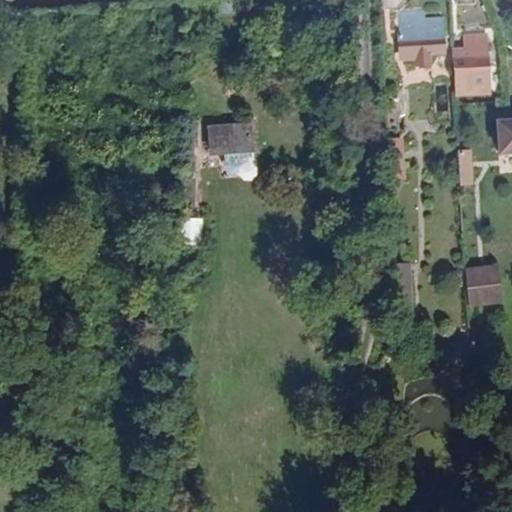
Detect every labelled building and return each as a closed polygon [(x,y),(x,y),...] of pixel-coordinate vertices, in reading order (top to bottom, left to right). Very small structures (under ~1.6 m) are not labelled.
[(253,28),(275,26),(273,0),(242,0),(243,11),(252,11),(253,28)] [(484,67),(482,39),(470,41),(469,36),(460,36),(460,50),(451,51),(452,69),(484,67)] [(414,55),(413,65),(427,65),(427,54),(443,53),(443,39),(398,40),(399,55),(414,55)] [(397,80),(385,80),(386,106),(399,105),(397,80)] [(511,113),(498,114),(499,151),(511,150),(511,113)] [(207,127),(209,152),(223,151),(251,149),(249,124),(207,127)] [(251,149),(223,151),(224,161),(227,164),(251,163),(251,149)] [(398,167),(397,149),(388,149),(388,173),(394,174),(394,167),(398,167)] [(457,160),(467,159),(467,152),(456,152),(457,160)] [(468,174),(467,159),(457,160),(458,175),(468,174)] [(468,184),(468,174),(458,175),(458,185),(468,184)] [(188,209),(189,180),(172,179),(171,209),(188,209)] [(203,247),(203,216),(182,216),(182,247),(203,247)] [(407,299),(407,272),(391,273),(393,327),(407,326),(406,299),(407,299)] [(497,286),(466,287),(468,305),(498,304),(497,286)]
